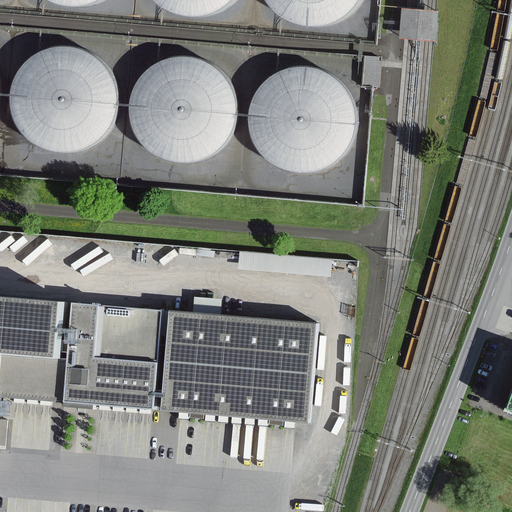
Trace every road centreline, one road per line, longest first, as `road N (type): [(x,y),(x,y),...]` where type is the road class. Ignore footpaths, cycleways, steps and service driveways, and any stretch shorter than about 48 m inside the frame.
road 1 (unknown): [(328,313),(287,289),(247,279),(0,261)]
road 2 (unclassified): [(409,511),(511,237)]
